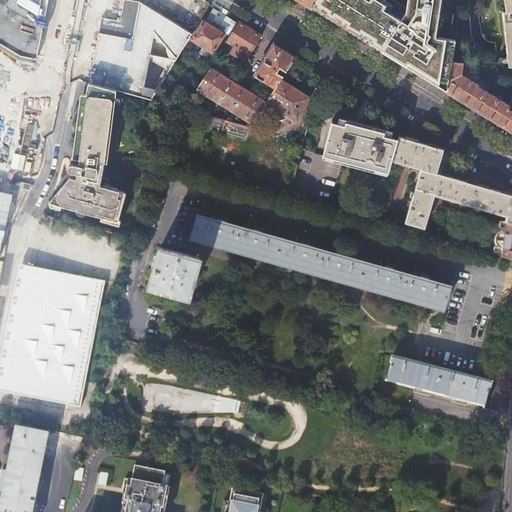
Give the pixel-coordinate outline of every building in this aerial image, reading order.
[(0,0),(0,40),(23,54),(39,58),(50,0),(0,0)] [(101,32),(91,83),(151,99),(158,87),(146,85),(152,53),(176,58),(192,31),(141,0),(134,38),(101,32)] [(297,0),(311,8),(316,0),(297,0)] [(433,83),(447,92),(452,61),(456,39),(436,35),(441,0),(408,0),(407,9),(400,19),(384,9),(387,4),(380,0),(316,0),(311,8),(332,21),(334,22),(406,66),(422,76),(423,77),(424,77),(433,83)] [(511,0),(504,0),(506,11),(503,12),(509,66),(511,66),(511,0)] [(238,21),(216,57),(226,63),(228,60),(233,64),(241,50),(249,55),(261,36),(238,21)] [(190,38),(185,46),(196,52),(197,51),(207,58),(212,51),(213,52),(223,34),(203,22),(193,40),(190,38)] [(275,88),(280,82),(283,76),(275,71),(278,66),(286,71),(295,57),(274,43),(254,75),(275,88)] [(197,88),(254,123),(261,113),(268,101),(273,92),(226,63),(216,57),(197,88)] [(480,64),(452,61),(447,92),(503,126),(511,111),(511,110),(509,108),(510,105),(489,92),(492,86),(479,79),(476,83),(468,79),(469,76),(479,74),(480,64)] [(268,101),(261,113),(270,118),(275,111),(278,107),(296,118),(307,99),(280,82),(275,88),(273,92),(268,101)] [(89,95),(87,94),(81,94),(73,158),(77,158),(81,159),(79,165),(73,164),(70,165),(69,167),(69,170),(71,171),(73,172),(78,173),(78,176),(78,178),(70,178),(50,203),(78,210),(119,221),(126,192),(100,185),(103,170),(104,163),(107,163),(115,103),(117,90),(115,90),(91,83),(89,95)] [(278,107),(275,111),(293,122),(296,118),(278,107)] [(511,111),(503,126),(511,131),(511,111)] [(208,125),(211,125),(212,122),(220,124),(224,125),(223,131),(245,137),(252,127),(203,114),(201,119),(209,121),(208,125)] [(301,150),(289,197),(330,208),(343,161),(389,172),(392,160),(398,139),(384,135),(385,131),(346,121),(345,125),(337,123),(332,121),(323,156),(318,154),(301,150)] [(511,136),(511,131),(503,126),(501,130),(511,136)] [(399,136),(398,139),(392,160),(422,169),(406,222),(425,227),(435,195),(508,216),(506,221),(500,221),(500,223),(511,224),(511,194),(444,174),(449,160),(441,158),(444,149),(399,136)] [(14,167),(25,168),(25,154),(14,154),(14,167)] [(0,258),(1,258),(14,191),(0,187),(0,258)] [(383,192),(380,204),(388,206),(392,194),(383,192)] [(218,220),(196,214),(196,215),(198,216),(192,236),(444,307),(450,286),(429,280),(430,275),(422,272),(420,277),(394,270),(395,265),(386,263),(385,267),(345,256),(346,251),(338,249),(337,254),(310,246),(311,241),(302,239),(301,244),(261,233),(263,228),(254,225),(253,230),(226,223),(228,218),(219,216),(218,220)] [(494,254),(511,258),(511,224),(500,223),(499,233),(498,247),(496,247),(494,247),(494,254)] [(200,258),(161,247),(150,285),(190,295),(200,258)] [(95,329),(104,282),(19,266),(0,365),(0,390),(80,406),(85,381),(95,329)] [(484,407),(485,410),(491,385),(470,378),(470,376),(462,374),(461,377),(423,367),(424,364),(414,362),(413,364),(393,359),(386,381),(415,388),(484,407)] [(10,471),(6,492),(1,511),(31,511),(47,435),(18,429),(10,471)] [(166,472),(135,465),(132,479),(125,478),(124,485),(127,486),(137,488),(136,494),(126,492),(124,500),(128,501),(125,511),(161,511),(162,508),(164,509),(169,487),(163,485),(165,474),(166,472)] [(84,467),(77,466),(75,477),(82,479),(84,467)] [(0,483),(0,490),(6,492),(10,471),(3,469),(0,483)] [(111,474),(104,473),(102,484),(109,485),(111,474)] [(171,475),(165,474),(163,485),(169,487),(171,475)] [(137,488),(127,486),(126,492),(136,494),(137,488)] [(263,494),(232,487),(229,501),(228,506),(226,505),(224,511),(260,511),(259,511),(260,508),(263,494)] [(228,506),(229,501),(223,500),(220,511),(224,511),(226,505),(228,506)]
